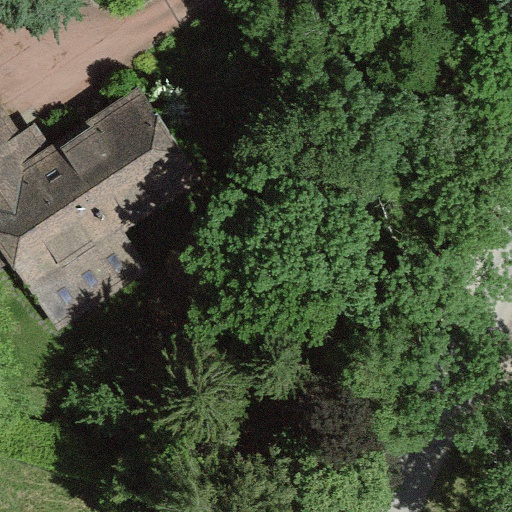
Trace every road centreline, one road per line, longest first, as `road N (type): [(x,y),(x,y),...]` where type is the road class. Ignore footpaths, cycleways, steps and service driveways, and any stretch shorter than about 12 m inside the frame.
road 1 (tertiary): [(511,270),(397,511)]
road 2 (unknown): [(62,66),(184,0)]
